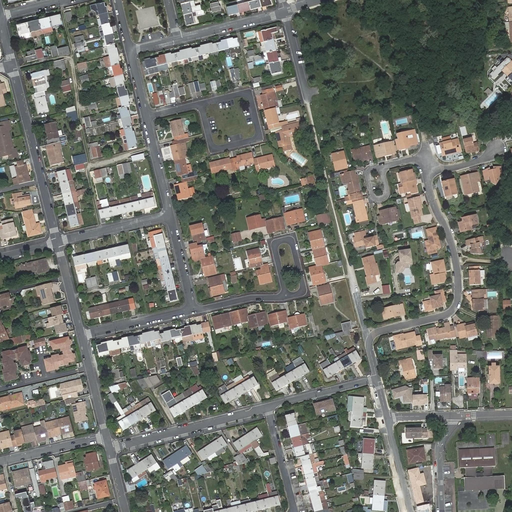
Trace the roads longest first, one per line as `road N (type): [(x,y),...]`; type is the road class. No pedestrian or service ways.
road 1 (residential): [(368,343),(376,332),(449,311),(457,301),(456,261),(428,183),(433,168)]
road 2 (residential): [(12,65),(57,241)]
road 3 (residential): [(268,406),(110,447)]
road 4 (residential): [(200,103),(249,92),(259,138),(212,149)]
